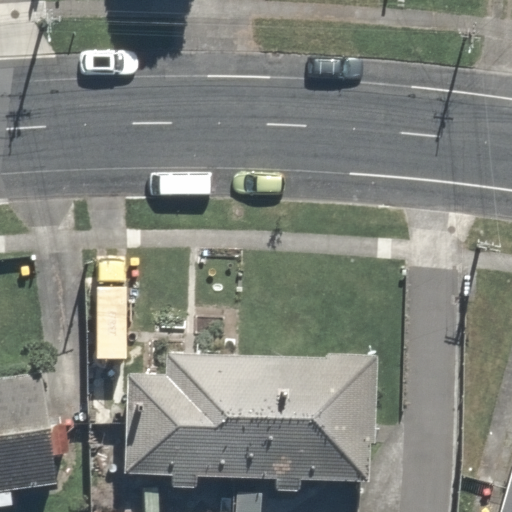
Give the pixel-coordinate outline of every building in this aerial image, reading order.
[(171,374),(130,373),(128,470),(376,474),(378,355),(171,351),(171,374)] [(0,375),(0,491),(77,477),(56,365),(0,375)] [(511,511),(511,448),(497,511),(511,511)] [(351,511),(353,494),(235,488),(234,511),(351,511)] [(141,511),(141,496),(89,499),(89,511),(141,511)]
